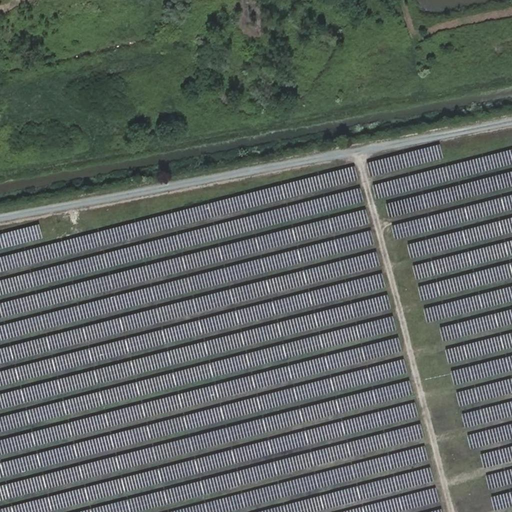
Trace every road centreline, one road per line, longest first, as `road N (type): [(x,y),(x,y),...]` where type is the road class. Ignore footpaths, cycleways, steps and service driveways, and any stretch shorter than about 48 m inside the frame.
road 1 (track): [(0,458),(511,327)]
road 2 (track): [(0,322),(511,191)]
road 3 (track): [(0,367),(511,236)]
road 4 (track): [(0,412),(511,281)]
road 5 (track): [(0,503),(511,372)]
road 6 (track): [(511,120),(0,219)]
road 7 (track): [(0,275),(366,181)]
road 8 (track): [(451,511),(358,150)]
road 9 (track): [(153,511),(511,419)]
road 10 (track): [(330,511),(511,465)]
